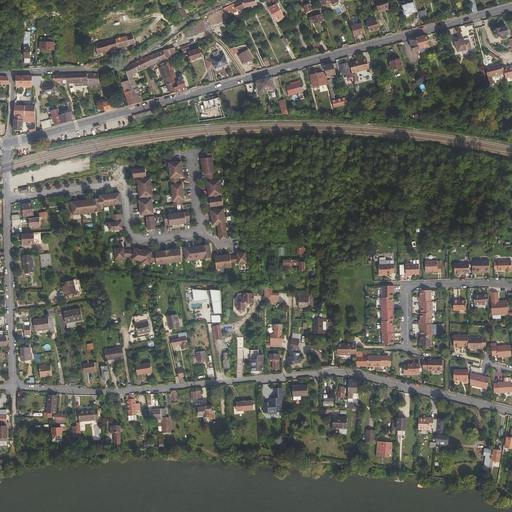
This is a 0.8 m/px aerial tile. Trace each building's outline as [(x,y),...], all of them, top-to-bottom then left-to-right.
[(240,0),(239,0),(228,5),(231,12),(243,7),(244,7),(240,0)] [(384,8),(388,7),(387,3),(385,0),(377,0),(374,1),(378,11),(381,10),(381,9),(384,8)] [(416,10),(413,1),(400,4),(403,14),(404,13),(405,16),(410,15),(409,12),(416,10)] [(282,16),(275,4),(271,5),(267,7),(274,20),(275,20),(282,16)] [(206,15),(207,17),(210,24),(228,16),(227,13),(225,13),(222,8),(206,15)] [(425,10),(419,12),(421,19),(427,18),(425,10)] [(313,20),(314,22),(323,20),(321,11),(314,12),(315,15),(308,16),(309,20),(313,20)] [(376,18),(375,19),(366,21),(369,31),(378,28),(379,28),(376,18)] [(195,31),(191,23),(185,27),(184,28),(188,34),(195,31)] [(358,24),(352,25),(351,26),(353,35),(354,35),(364,32),(361,23),(358,24)] [(498,27),(494,28),(496,36),(507,33),(505,26),(499,28),(498,27)] [(134,42),(131,32),(95,44),(97,53),(133,43),(135,49),(141,47),(139,40),(134,42)] [(198,39),(201,47),(214,43),(211,35),(198,39)] [(428,46),(425,35),(415,37),(419,48),(428,46)] [(415,37),(409,39),(411,46),(410,46),(412,50),(416,49),(416,51),(420,50),(419,48),(415,37)] [(470,48),(467,37),(458,39),(458,41),(454,42),(457,52),(470,48)] [(175,53),(174,47),(163,50),(165,58),(175,53)] [(202,56),(199,48),(188,51),(191,59),(202,56)] [(165,58),(163,50),(154,53),(157,61),(165,58)] [(251,58),(247,50),(238,55),(242,63),(251,58)] [(157,61),(154,53),(148,55),(142,58),(146,67),(157,61)] [(224,53),(220,55),(214,57),(211,58),(215,68),(227,64),(224,53)] [(126,76),(141,69),(146,67),(142,58),(123,67),(126,76)] [(365,58),(348,62),(351,72),(352,76),(354,83),(358,82),(356,71),(368,68),(365,58)] [(400,67),(398,59),(393,61),(393,58),(388,59),(391,70),(400,67)] [(171,79),(175,78),(169,60),(166,61),(167,64),(166,64),(170,76),(171,79)] [(332,63),(323,66),(326,76),(335,73),(332,63)] [(346,63),(339,64),(342,74),(345,73),(346,77),(352,76),(351,72),(349,73),(346,63)] [(170,76),(166,64),(160,66),(158,66),(162,79),(164,78),(170,76)] [(498,65),(484,68),(487,78),(491,77),(503,74),(502,69),(501,65),(498,66),(498,65)] [(511,66),(502,69),(503,74),(504,79),(511,76),(511,66)] [(128,80),(120,83),(123,92),(131,89),(130,87),(145,81),(141,69),(126,76),(128,80)] [(321,71),(309,74),(312,86),(324,83),(321,71)] [(67,74),(67,82),(74,82),(75,86),(88,85),(88,83),(86,73),(67,74)] [(86,73),(88,83),(99,83),(97,73),(86,73)] [(67,74),(52,75),(53,79),(59,83),(67,82),(67,74)] [(178,80),(176,80),(178,85),(174,87),(175,92),(186,89),(181,75),(177,76),(178,80)] [(15,76),(15,85),(31,85),(31,76),(15,76)] [(170,76),(164,78),(169,94),(175,92),(174,87),(178,85),(176,80),(175,78),(171,79),(170,76)] [(273,88),(270,77),(263,79),(266,90),(273,88)] [(263,79),(255,81),(258,92),(266,90),(263,79)] [(299,81),(290,84),(292,92),(301,90),(299,81)] [(53,85),(50,82),(43,83),(43,87),(42,87),(42,93),(54,91),(53,85)] [(132,89),(131,89),(123,92),(127,105),(141,101),(138,93),(133,94),(132,89)] [(345,97),(332,100),(333,106),(347,103),(345,97)] [(116,108),(113,99),(101,102),(104,111),(116,108)] [(17,105),(17,102),(14,101),(13,115),(22,115),(23,115),(23,106),(21,105),(17,105)] [(33,106),(23,106),(23,115),(34,116),(33,106)] [(61,122),(59,114),(57,108),(49,110),(53,125),(61,122)] [(70,111),(59,114),(61,122),(71,120),(70,111)] [(21,130),(22,115),(13,115),(12,129),(21,130)] [(201,159),(203,175),(205,175),(206,179),(214,178),(211,153),(203,154),(204,159),(201,159)] [(168,163),(169,178),(182,177),(181,162),(168,163)] [(145,176),(144,168),(131,170),(132,178),(145,176)] [(151,196),(149,178),(138,179),(136,180),(138,198),(143,197),(150,196),(151,196)] [(170,181),(173,206),(181,205),(180,200),(183,200),(181,184),(179,184),(178,180),(170,181)] [(206,182),(208,197),(211,196),(218,196),(221,195),(219,180),(215,181),(206,182)] [(120,203),(119,192),(98,195),(99,198),(70,201),(71,214),(100,211),(100,206),(120,203)] [(208,199),(209,207),(222,205),(221,198),(219,198),(211,199),(208,199)] [(152,214),(151,199),(150,199),(143,199),(138,200),(139,215),(145,215),(152,214)] [(35,215),(34,203),(24,204),(26,216),(35,215)] [(210,211),(211,226),(224,225),(223,210),(210,211)] [(189,220),(188,212),(163,215),(164,223),(168,223),(168,225),(185,223),(184,221),(189,220)] [(111,214),(112,222),(107,223),(108,231),(121,229),(119,214),(111,214)] [(154,229),(153,216),(152,216),(145,217),(146,230),(154,229)] [(226,240),(225,227),(217,228),(218,241),(226,240)] [(52,235),(52,233),(54,233),(54,231),(31,232),(31,234),(21,234),(22,243),(33,243),(33,241),(36,241),(36,235),(52,235)] [(210,258),(208,245),(183,248),(184,261),(210,258)] [(114,248),(114,259),(122,259),(122,258),(127,257),(131,258),(131,259),(141,261),(140,263),(148,265),(149,262),(150,254),(150,252),(133,248),(132,250),(127,249),(122,249),(122,248),(114,248)] [(180,261),(179,249),(154,252),(154,254),(155,262),(155,265),(180,261)] [(50,264),(48,253),(38,253),(40,265),(50,264)] [(243,253),(235,254),(235,255),(231,256),(232,264),(236,264),(236,265),(245,264),(243,253)] [(33,275),(31,254),(22,255),(24,271),(22,272),(23,276),(33,275)] [(228,255),(213,257),(215,270),(230,268),(229,265),(228,256),(228,255)] [(287,264),(292,264),(298,264),(298,268),(301,269),(301,270),(303,270),(303,261),(297,261),(297,259),(282,259),(282,264),(287,264)] [(471,259),(471,270),(475,270),(488,271),(488,259),(471,259)] [(436,260),(425,260),(424,271),(436,271),(436,272),(440,272),(440,264),(436,264),(436,260)] [(496,261),(493,262),(493,269),(496,269),(496,270),(504,270),(504,272),(510,272),(510,270),(510,260),(496,260),(496,261)] [(377,262),(377,272),(389,272),(389,271),(393,271),(393,262),(377,262)] [(405,262),(404,272),(418,272),(418,262),(405,262)] [(468,263),(453,263),(453,273),(468,273),(468,263)] [(77,278),(61,281),(63,295),(79,292),(77,278)] [(380,284),(380,295),(390,295),(391,295),(391,292),(391,289),(393,289),(393,284),(380,284)] [(223,311),(221,288),(193,287),(195,299),(214,298),(216,312),(223,311)] [(419,300),(430,300),(430,289),(419,289),(420,296),(418,296),(418,300),(419,300)] [(507,310),(506,299),(498,300),(497,291),(490,291),(491,314),(507,313),(507,310)] [(250,292),(242,292),(242,296),(239,296),(237,296),(237,299),(237,301),(236,301),(236,310),(237,310),(240,313),(243,310),(244,310),(244,307),(248,303),(250,303),(250,300),(252,300),(252,295),(250,295),(250,292)] [(487,303),(486,293),(481,293),(472,294),(473,303),(481,303),(487,303)] [(390,295),(380,295),(380,307),(381,307),(392,307),(392,303),(391,303),(390,300),(390,295)] [(298,306),(308,306),(308,296),(298,296),(298,306)] [(457,299),(452,299),(453,310),(458,310),(458,309),(465,309),(465,300),(457,300),(457,299)] [(420,305),(420,312),(430,312),(432,312),(432,300),(430,300),(419,300),(419,305),(420,305)] [(393,312),(393,307),(392,307),(381,307),(381,319),(391,319),(392,314),(392,312),(393,312)] [(63,312),(65,322),(81,319),(79,309),(63,312)] [(176,312),(166,314),(168,327),(178,325),(176,312)] [(418,319),(418,323),(419,323),(430,323),(430,312),(420,312),(419,312),(419,319),(418,319)] [(322,313),(310,313),(310,317),(314,317),(314,332),(323,332),(323,329),(321,329),(321,324),(323,324),(323,321),(323,318),(322,318),(322,313)] [(51,318),(33,320),(34,330),(52,327),(51,318)] [(381,319),(380,319),(380,331),(381,331),(393,331),(393,326),(391,326),(391,323),(391,319),(381,319)] [(135,324),(137,334),(149,331),(147,322),(135,324)] [(274,333),(271,333),(270,341),(281,341),(284,341),(284,333),(282,333),(282,324),(274,323),(274,333)] [(431,335),(432,335),(432,323),(430,323),(419,323),(419,328),(420,328),(420,335),(431,335)] [(393,335),(394,330),(393,331),(381,331),(381,342),(384,342),(392,342),(392,338),(392,335),(393,335)] [(298,333),(291,333),(290,349),(288,349),(288,363),(294,363),(294,361),(300,360),(299,354),(300,354),(300,347),(294,347),(294,341),(298,341),(298,333)] [(458,344),(466,345),(466,337),(466,334),(452,333),(451,345),(458,345),(458,344)] [(169,338),(171,343),(185,340),(183,334),(177,336),(169,338)] [(431,345),(431,335),(420,335),(419,335),(419,341),(418,341),(418,345),(431,345)] [(484,337),(466,337),(466,345),(472,345),(472,347),(480,347),(480,346),(484,346),(484,337)] [(335,343),(334,355),(351,356),(352,345),(349,345),(349,344),(335,343)] [(509,344),(490,345),(490,352),(491,354),(496,354),(496,355),(510,355),(509,348),(509,344)] [(119,345),(102,347),(103,352),(104,358),(121,355),(119,345)] [(257,356),(258,358),(262,358),(262,351),(257,351),(257,346),(250,346),(250,354),(255,354),(255,356),(257,356)] [(202,351),(195,352),(197,364),(204,362),(202,351)] [(279,352),(270,352),(269,358),(272,358),(272,365),(279,365),(279,352)] [(366,363),(367,354),(355,354),(355,363),(366,363)] [(367,354),(366,363),(387,364),(387,354),(367,354)] [(257,356),(255,356),(250,356),(250,371),(258,371),(258,369),(262,369),(262,358),(258,358),(257,356)] [(422,359),(422,367),(426,367),(426,369),(441,369),(441,358),(426,358),(426,359),(422,359)] [(418,362),(415,362),(415,363),(410,363),(406,363),(406,364),(402,364),(402,369),(403,369),(403,374),(414,374),(414,373),(418,373),(418,362)] [(82,365),(83,371),(86,370),(87,372),(94,370),(93,363),(82,365)] [(38,365),(39,374),(43,373),(43,375),(51,374),(50,364),(38,365)] [(135,364),(135,373),(150,373),(150,364),(135,364)] [(452,368),(452,379),(461,379),(461,380),(466,380),(466,368),(452,368)] [(468,371),(468,383),(485,387),(487,376),(468,371)] [(509,390),(509,383),(509,380),(491,380),(492,391),(509,390)] [(356,391),(356,381),(347,381),(347,391),(351,391),(356,391)] [(267,399),(267,398),(262,398),(262,407),(267,407),(268,409),(274,409),(276,407),(281,407),(280,394),(282,393),(281,383),(273,384),(274,394),(272,394),(272,398),(267,399)] [(292,384),(292,394),(308,393),(307,383),(292,384)] [(194,389),(191,389),(192,397),(200,396),(199,387),(194,387),(194,389)] [(136,412),(135,405),(134,405),(133,394),(131,394),(131,402),(128,402),(128,405),(127,405),(128,413),(136,412)] [(242,400),(243,408),(253,407),(252,399),(242,400)] [(210,409),(210,406),(210,404),(197,405),(197,414),(203,413),(203,415),(208,414),(208,417),(213,417),(213,409),(210,409)] [(77,408),(78,419),(98,417),(97,406),(77,408)] [(160,416),(160,406),(150,406),(151,416),(160,416)] [(333,415),(332,425),(346,426),(347,416),(333,415)] [(418,415),(417,427),(428,428),(428,426),(432,426),(432,417),(422,417),(423,415),(418,415)] [(404,429),(405,417),(396,416),(396,428),(404,429)] [(435,441),(435,442),(442,442),(443,434),(442,434),(443,417),(436,417),(435,441)] [(121,430),(120,424),(110,424),(111,430),(113,429),(114,441),(120,441),(119,430),(121,430)] [(65,425),(51,426),(52,440),(61,439),(60,428),(65,428),(65,425)] [(374,431),(365,430),(364,439),(373,440),(374,431)] [(391,441),(378,440),(377,451),(387,452),(390,452),(391,441)] [(491,447),(489,457),(498,459),(499,448),(491,447)] [(423,453),(423,461),(432,461),(432,453),(423,453)]
